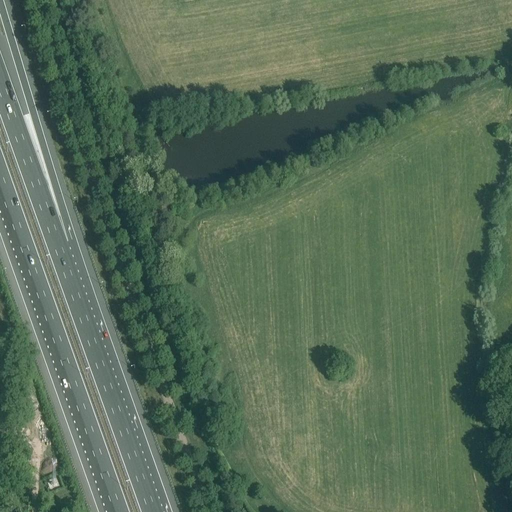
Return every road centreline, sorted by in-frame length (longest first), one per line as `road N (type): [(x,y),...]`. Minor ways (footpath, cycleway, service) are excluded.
road 1 (unclassified): [(214,511),(196,452),(165,393),(35,0)]
road 2 (motorway): [(0,181),(117,511)]
road 3 (motorway): [(152,511),(58,247)]
road 4 (motorway): [(58,247),(33,112),(0,2)]
road 5 (motorway): [(58,247),(0,82)]
